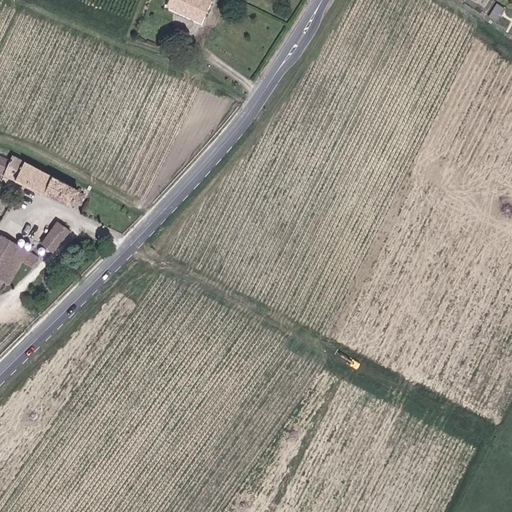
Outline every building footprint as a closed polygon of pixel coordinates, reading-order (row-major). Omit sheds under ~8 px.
[(180,9),(178,12),(202,23),(212,2),(208,0),(168,0),(167,3),(180,9)] [(490,16),(498,21),(505,7),(497,2),(490,16)] [(166,6),(178,12),(180,9),(167,3),(166,6)] [(0,154),(0,174),(71,207),(75,200),(81,203),(85,195),(79,192),(79,191),(11,155),(9,160),(0,154)] [(40,243),(52,253),(71,231),(57,221),(40,243)] [(0,287),(3,282),(9,285),(23,261),(32,266),(39,257),(0,234),(0,287)]
